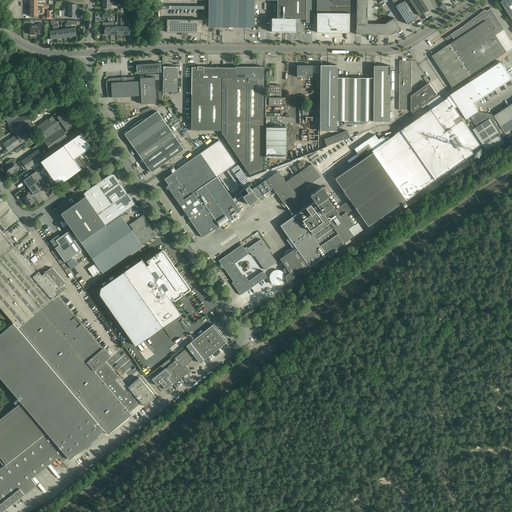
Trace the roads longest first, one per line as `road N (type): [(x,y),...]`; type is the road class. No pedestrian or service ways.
road 1 (tertiary): [(89,53),(395,47),(474,0)]
road 2 (unclassified): [(167,402),(248,338),(118,154)]
road 3 (unknown): [(218,293),(205,316),(149,356),(123,326),(106,297),(108,281),(172,226)]
road 4 (unclassified): [(167,402),(113,350),(26,221)]
